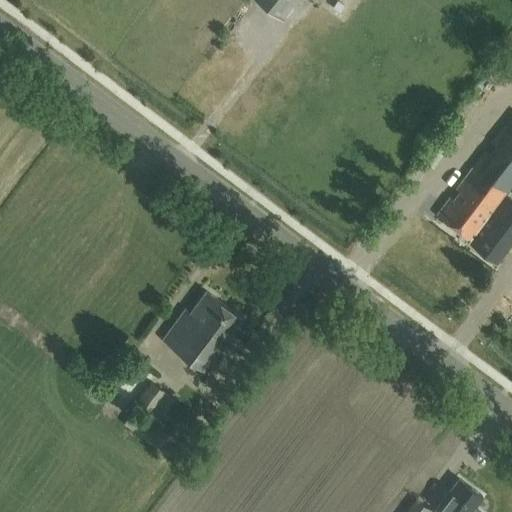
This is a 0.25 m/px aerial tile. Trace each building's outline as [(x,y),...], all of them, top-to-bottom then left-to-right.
[(259,0),(281,17),(294,0),(259,0)] [(450,197),(438,213),(471,239),(490,214),(511,230),(511,198),(505,194),(509,189),(511,191),(511,114),(492,141),(495,143),(488,153),(484,151),(457,188),(460,190),(453,199),(450,197)] [(242,318),(205,290),(188,312),(183,309),(161,339),(207,373),(222,354),(218,352),(242,318)] [(149,413),(165,392),(150,381),(134,403),(149,413)] [(181,431),(174,426),(173,427),(164,420),(160,425),(176,437),(181,431)] [(435,511),(468,511),(482,495),(458,477),(433,510),(435,511)] [(425,511),(428,508),(415,498),(404,511),(425,511)]
